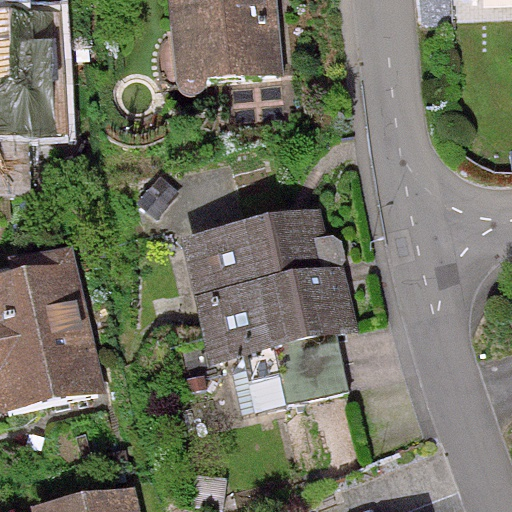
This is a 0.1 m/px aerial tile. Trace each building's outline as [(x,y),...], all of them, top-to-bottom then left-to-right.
[(0,0),(0,193),(29,192),(27,140),(68,138),(62,13),(8,15),(8,5),(2,0),(0,0)] [(172,0),(182,89),(228,84),(233,127),(301,120),(296,74),(285,75),(277,0),(172,0)] [(323,213),(181,246),(210,369),(278,353),(290,406),(351,392),(340,343),(364,338),(341,237),(329,240),(323,213)] [(78,267),(0,284),(0,407),(3,420),(108,396),(78,267)] [(138,511),(134,491),(42,511),(138,511)]
